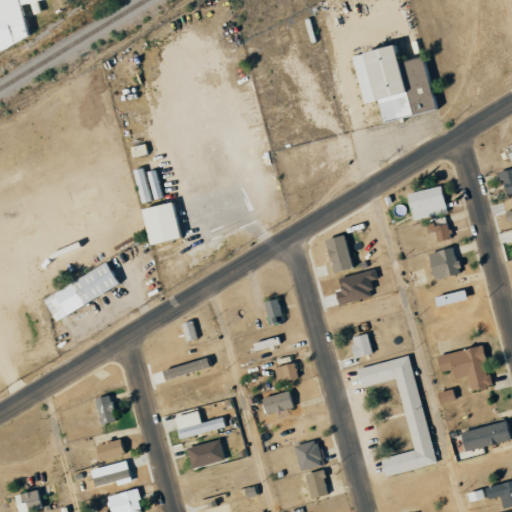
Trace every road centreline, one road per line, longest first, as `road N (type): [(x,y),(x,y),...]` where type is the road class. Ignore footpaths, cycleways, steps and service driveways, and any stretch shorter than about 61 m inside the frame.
road 1 (residential): [(0,415),(511,103)]
road 2 (residential): [(293,237),(368,511)]
road 3 (residential): [(462,134),(511,321)]
road 4 (residential): [(129,337),(176,511)]
